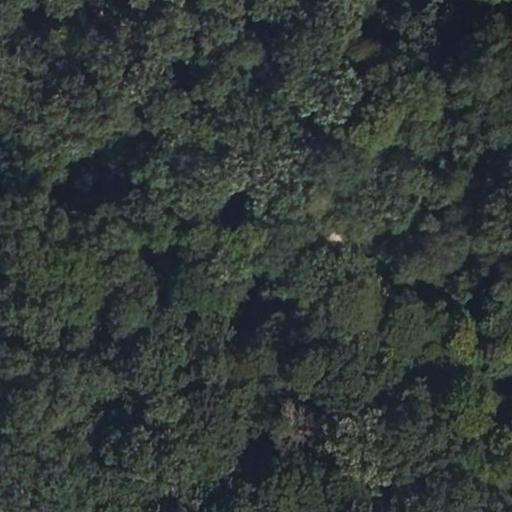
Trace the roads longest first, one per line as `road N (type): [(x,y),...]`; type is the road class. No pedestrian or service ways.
road 1 (track): [(0,366),(265,188),(511,6)]
road 2 (track): [(81,0),(511,440)]
